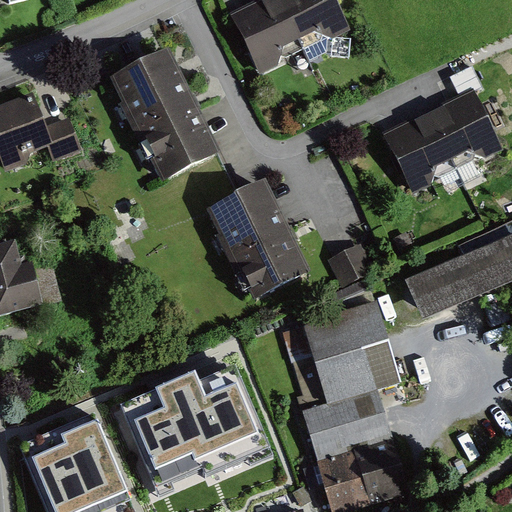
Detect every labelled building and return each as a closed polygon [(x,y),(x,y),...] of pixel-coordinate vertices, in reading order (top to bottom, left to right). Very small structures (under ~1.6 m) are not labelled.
[(336,0),(258,0),(230,13),(262,80),(354,36),(336,0)] [(172,54),(114,81),(164,187),(222,160),(172,54)] [(474,92),(382,135),(411,195),(503,151),(474,92)] [(34,93),(0,106),(0,150),(7,168),(53,149),(58,162),(83,151),(70,120),(49,129),(34,93)] [(269,188),(212,213),(253,307),(311,281),(269,188)] [(511,238),(396,289),(410,321),(425,315),(428,324),(511,287),(511,238)] [(20,243),(0,248),(0,319),(46,308),(36,266),(26,268),(20,243)] [(371,275),(358,249),(332,261),(346,288),(371,275)] [(378,304),(304,327),(330,408),(304,416),(334,511),(369,511),(414,498),(382,395),(404,388),(378,304)] [(196,378),(127,407),(157,476),(197,459),(204,473),(221,465),(218,458),(241,447),(245,456),(264,448),(231,372),(199,386),(196,378)] [(93,511),(128,497),(98,427),(29,456),(52,511),(82,499),(87,511),(93,511)]
